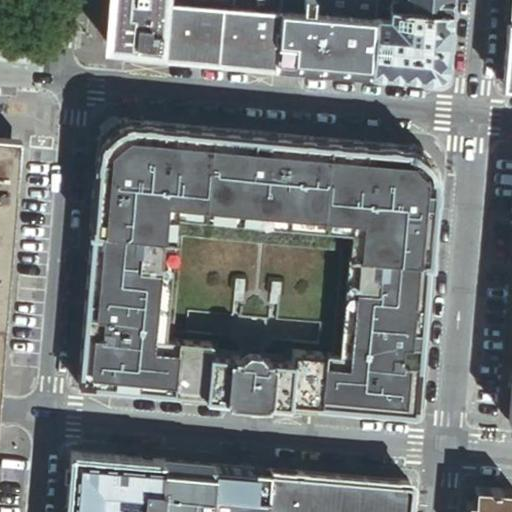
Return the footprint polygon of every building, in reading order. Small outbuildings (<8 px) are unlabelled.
[(162,0),(110,0),(107,45),(159,49),(162,0)] [(273,65),(278,10),(164,0),(162,0),(159,49),(158,54),(273,65)] [(164,0),(278,10),(278,0),(164,0)] [(278,0),(278,10),(374,19),(374,15),(375,6),(375,0),(278,0)] [(375,0),(375,6),(388,7),(404,8),(404,0),(375,0)] [(448,12),(449,0),(404,0),(404,8),(411,9),(424,10),(448,12)] [(388,7),(375,6),(374,15),(387,16),(388,7)] [(387,16),(374,15),(374,19),(369,73),(435,79),(444,71),(448,12),(424,10),(423,19),(411,17),(411,9),(404,8),(388,7),(387,16)] [(423,19),(424,10),(411,9),(411,17),(423,19)] [(374,19),(278,10),(273,65),(369,73),(374,19)] [(412,146),(409,149),(127,123),(124,120),(116,125),(99,140),(93,146),(97,149),(77,387),(414,415),(433,179),(437,177),(432,165),(412,146)] [(0,332),(3,294),(5,294),(6,275),(5,275),(11,193),(14,193),(15,174),(13,174),(15,144),(0,143),(0,332)] [(159,511),(164,461),(72,453),(66,511),(137,511),(137,508),(146,508),(145,511),(159,511)] [(212,511),(216,466),(164,461),(159,511),(212,511)] [(267,511),(271,471),(216,466),(212,511),(267,511)] [(408,511),(411,483),(271,471),(267,511),(408,511)] [(511,508),(511,491),(474,488),(473,503),(467,503),(465,511),(507,511),(508,508),(511,508)]
